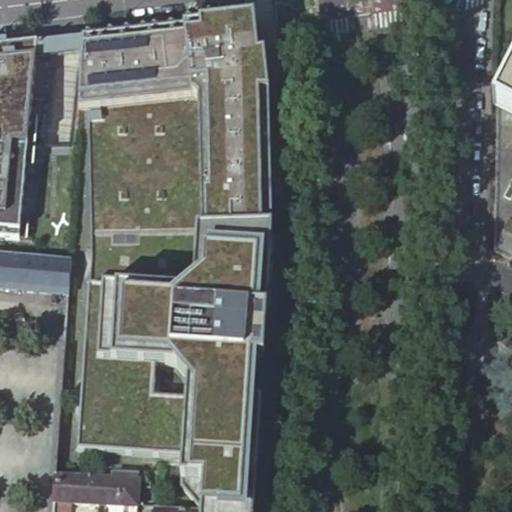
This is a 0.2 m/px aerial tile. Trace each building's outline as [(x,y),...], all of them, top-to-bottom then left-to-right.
[(77,34),(72,60),(69,130),(85,128),(87,253),(260,245),(254,110),(248,34),(247,5),(176,13),(177,20),(77,34)] [(511,70),(497,101),(511,108),(511,70)] [(69,158),(68,145),(45,147),(47,160),(69,158)] [(66,294),(69,259),(0,253),(0,290),(66,297),(66,294)] [(110,479),(55,477),(53,504),(64,505),(135,508),(137,483),(137,475),(111,474),(110,479)]
